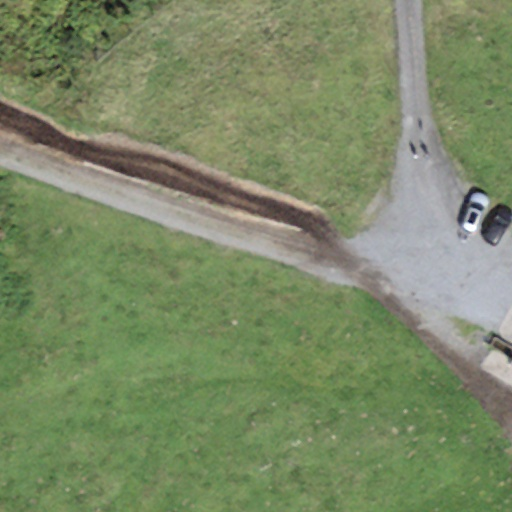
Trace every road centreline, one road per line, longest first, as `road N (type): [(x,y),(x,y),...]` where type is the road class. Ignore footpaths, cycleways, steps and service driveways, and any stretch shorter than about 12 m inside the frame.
road 1 (track): [(411,290),(0,134)]
road 2 (track): [(411,290),(417,120),(407,0)]
road 3 (track): [(511,402),(411,290)]
